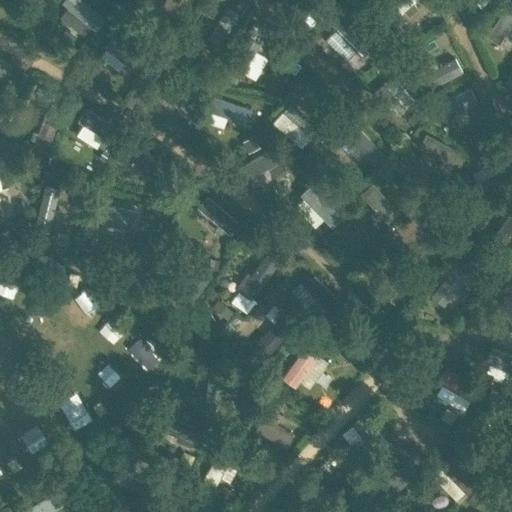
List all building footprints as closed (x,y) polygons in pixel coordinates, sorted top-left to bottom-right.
[(80,0),(63,0),(61,2),(96,31),(105,20),(80,0)] [(414,0),(397,0),(377,17),(385,26),(404,11),(414,2),(416,1),(414,0)] [(511,3),(509,1),(486,35),(499,44),(511,23),(511,3)] [(414,2),(404,11),(409,17),(419,9),(414,2)] [(115,6),(110,11),(115,17),(121,12),(115,6)] [(227,8),(208,38),(220,46),(239,15),(227,8)] [(340,13),(330,23),(363,55),(373,46),(340,13)] [(255,22),(250,29),(256,33),(261,26),(255,22)] [(250,29),(247,33),(253,38),(256,33),(250,29)] [(112,34),(103,46),(124,62),(132,68),(135,71),(144,59),(112,34)] [(248,37),(225,75),(238,83),(260,45),(248,37)] [(189,38),(183,49),(191,54),(197,43),(189,38)] [(380,47),(376,50),(381,56),(385,54),(380,47)] [(0,58),(0,76),(7,80),(14,66),(0,58)] [(455,58),(424,75),(431,89),(463,73),(455,58)] [(124,62),(121,65),(123,67),(129,71),(132,68),(124,62)] [(157,67),(153,81),(195,95),(199,80),(157,67)] [(393,74),(384,82),(397,98),(404,106),(405,107),(414,99),(393,74)] [(424,85),(420,91),(426,95),(431,89),(424,85)] [(470,86),(432,104),(439,119),(477,101),(470,86)] [(212,96),(207,110),(247,124),(252,109),(212,96)] [(422,97),(415,108),(422,113),(430,102),(422,97)] [(129,98),(126,105),(136,109),(139,102),(129,98)] [(397,98),(391,104),(397,112),(404,106),(397,98)] [(36,141),(33,147),(46,152),(62,111),(49,106),(38,133),(36,141)] [(84,109),(77,120),(111,142),(118,131),(84,109)] [(281,111),(272,122),(301,148),(310,137),(281,111)] [(484,122),(477,126),(481,135),(489,131),(484,122)] [(355,124),(344,135),(364,155),(368,159),(373,164),(384,154),(355,124)] [(33,131),(30,139),(36,141),(38,133),(33,131)] [(406,132),(401,137),(406,142),(411,137),(406,132)] [(426,132),(418,146),(444,160),(453,165),(459,168),(467,154),(426,132)] [(269,133),(260,139),(263,146),(273,140),(269,133)] [(254,136),(243,142),(249,152),(259,147),(254,136)] [(136,142),(125,152),(156,184),(167,174),(136,142)] [(511,148),(504,143),(500,150),(511,158),(511,157),(511,148)] [(275,146),(240,165),(247,178),(282,159),(275,146)] [(104,150),(99,158),(104,161),(110,153),(104,150)] [(311,150),(302,157),(307,164),(316,157),(311,150)] [(444,160),(442,164),(451,168),(453,165),(444,160)] [(131,164),(130,164),(138,173),(139,172),(142,169),(134,161),(131,164)] [(511,167),(511,165),(474,184),(482,199),(511,183),(511,167)] [(372,182),(360,193),(390,225),(402,214),(372,182)] [(313,183),(301,194),(333,227),(345,216),(313,183)] [(47,184),(37,227),(49,230),(59,187),(47,184)] [(450,184),(443,190),(450,199),(457,193),(450,184)] [(207,195),(196,207),(217,225),(223,230),(229,234),(239,222),(207,195)] [(77,198),(75,208),(82,210),(85,200),(77,198)] [(96,202),(93,215),(136,226),(139,212),(96,202)] [(511,208),(490,243),(501,250),(511,233),(511,208)] [(27,217),(17,219),(18,231),(28,230),(27,217)] [(217,225),(215,228),(221,233),(223,230),(217,225)] [(391,226),(382,234),(389,242),(397,234),(391,226)] [(97,253),(84,250),(82,260),(95,263),(97,253)] [(249,276),(239,290),(252,300),(277,264),(264,255),(249,276)] [(206,257),(203,266),(217,269),(219,260),(206,257)] [(413,265),(390,300),(402,308),(425,273),(413,265)] [(199,266),(175,300),(188,309),(212,275),(199,266)] [(454,267),(431,296),(443,305),(466,276),(454,267)] [(69,272),(66,284),(74,286),(78,275),(69,272)] [(245,273),(235,288),(239,290),(249,276),(245,273)] [(477,274),(470,283),(481,290),(487,282),(477,274)] [(315,275),(305,285),(331,312),(341,303),(315,275)] [(212,308),(226,319),(232,313),(218,301),(212,308)] [(340,306),(334,311),(342,320),(348,314),(340,306)] [(214,321),(209,313),(202,318),(207,326),(214,321)] [(170,318),(161,326),(167,332),(176,324),(170,318)] [(281,318),(261,339),(276,352),(295,332),(281,318)] [(219,332),(226,339),(235,329),(228,323),(219,332)] [(306,343),(282,377),(295,387),(319,352),(306,343)] [(355,345),(347,350),(351,358),(352,360),(360,356),(358,351),(355,345)] [(493,349),(488,362),(511,371),(511,355),(495,349),(494,348),(493,349)] [(211,360),(206,399),(221,401),(226,362),(211,360)] [(445,368),(437,382),(474,403),(482,389),(445,368)] [(169,392),(162,402),(172,408),(178,398),(169,392)] [(100,401),(93,406),(100,416),(107,411),(100,401)] [(166,412),(160,426),(197,442),(203,429),(166,412)] [(363,414),(352,424),(377,455),(389,445),(363,414)] [(269,415),(267,421),(276,425),(278,420),(269,415)] [(260,418),(254,432),(287,447),(293,433),(276,425),(267,421),(260,418)] [(152,426),(149,433),(155,435),(158,428),(152,426)] [(465,428),(453,432),(457,442),(469,438),(465,428)] [(246,434),(242,443),(259,449),(262,441),(246,434)] [(224,445),(204,479),(215,486),(236,452),(224,445)] [(118,450),(112,465),(152,482),(158,467),(118,450)] [(452,455),(440,467),(468,495),(480,483),(452,455)] [(13,457),(6,462),(13,472),(20,467),(13,457)] [(406,461),(374,490),(385,502),(417,473),(406,461)] [(323,464),(317,469),(330,482),(335,478),(323,464)] [(222,487),(219,493),(229,499),(233,493),(222,487)] [(289,487),(281,496),(290,504),(297,495),(289,487)] [(61,488),(21,511),(52,511),(69,502),(61,488)] [(421,491),(412,494),(416,507),(426,504),(421,491)] [(474,492),(467,502),(474,507),(481,497),(474,492)] [(372,497),(363,505),(369,511),(373,511),(380,506),(372,497)] [(195,501),(189,511),(203,511),(206,505),(195,501)] [(132,502),(129,509),(135,511),(139,511),(142,507),(132,502)]
